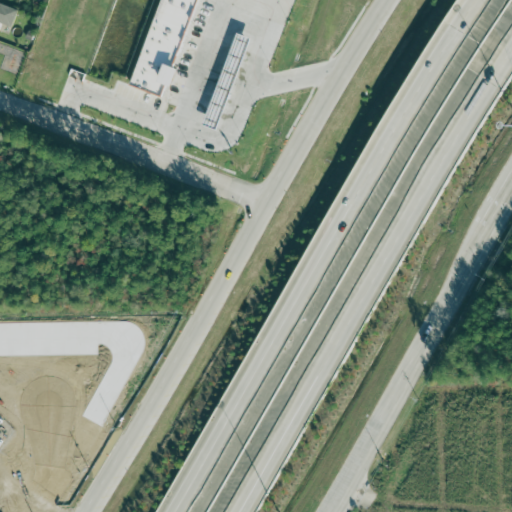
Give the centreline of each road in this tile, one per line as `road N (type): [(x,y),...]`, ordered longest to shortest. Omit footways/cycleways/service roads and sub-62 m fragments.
road 1 (motorway): [(480,2),(181,511)]
road 2 (motorway): [(236,511),(350,305),(501,60)]
road 3 (secondary): [(262,203),(153,412),(88,511)]
road 4 (residential): [(0,101),(262,203)]
road 5 (secondary): [(334,511),(460,280)]
road 6 (secondary): [(391,0),(262,203)]
